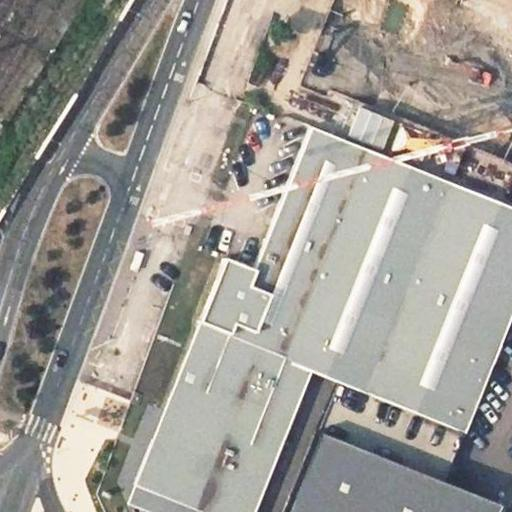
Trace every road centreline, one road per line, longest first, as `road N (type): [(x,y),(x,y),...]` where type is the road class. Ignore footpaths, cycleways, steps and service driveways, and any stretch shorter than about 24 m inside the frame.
road 1 (residential): [(64,364),(116,350),(247,0)]
road 2 (tertiary): [(64,364),(134,177)]
road 3 (tertiary): [(134,177),(199,0)]
road 4 (tertiary): [(155,0),(68,151)]
